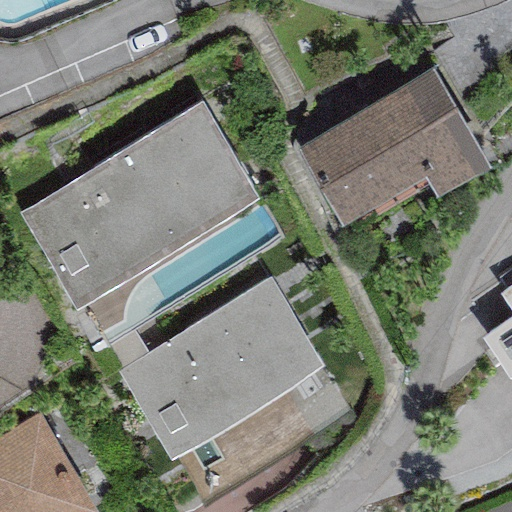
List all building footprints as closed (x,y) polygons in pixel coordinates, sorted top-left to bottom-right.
[(432,53),(300,130),(343,204),(426,155),(437,174),(486,145),(432,53)] [(196,100),(18,212),(104,349),(283,237),(196,100)] [(350,412),(269,275),(122,362),(203,499),(350,412)] [(511,276),(501,284),(511,300),(511,304),(483,323),(511,363),(511,276)] [(0,511),(61,511),(93,489),(41,411),(0,435),(0,511)]
